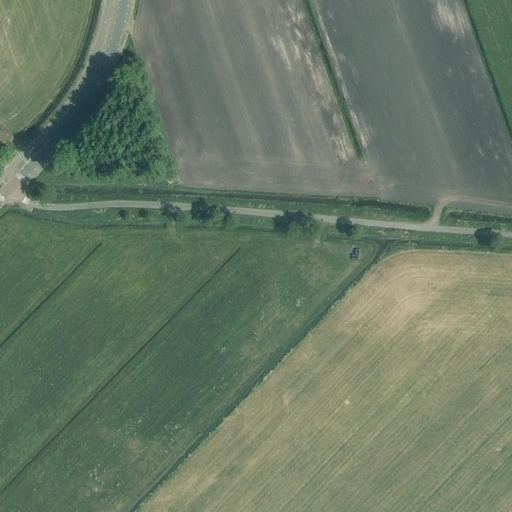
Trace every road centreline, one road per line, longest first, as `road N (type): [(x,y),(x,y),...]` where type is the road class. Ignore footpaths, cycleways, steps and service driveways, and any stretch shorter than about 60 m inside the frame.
road 1 (unclassified): [(511,232),(66,209),(8,195)]
road 2 (tertiary): [(8,195),(84,114),(106,73),(125,0)]
